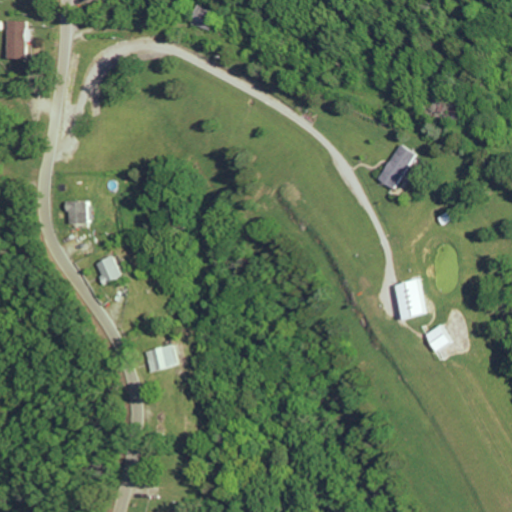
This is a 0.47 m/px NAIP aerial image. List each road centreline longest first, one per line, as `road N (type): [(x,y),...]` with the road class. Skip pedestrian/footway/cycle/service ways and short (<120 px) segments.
road 1 (secondary): [(124,511),(136,425),(125,361),(57,249),(48,218),(70,0)]
road 2 (residential): [(51,152),(89,80),(142,54)]
